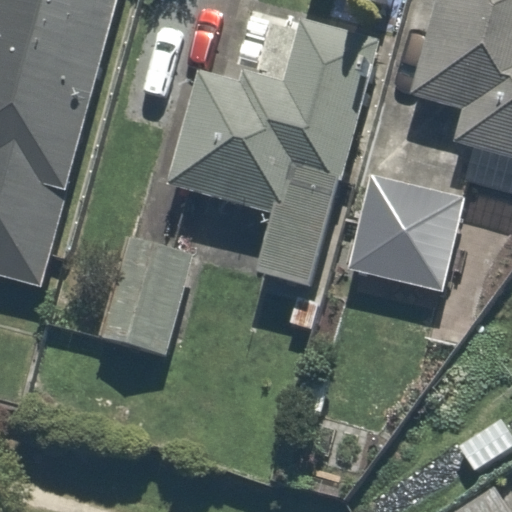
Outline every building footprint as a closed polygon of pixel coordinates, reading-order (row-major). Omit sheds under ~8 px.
[(0,0),(0,295),(48,309),(137,0),(0,0)] [(511,0),(448,0),(417,105),(474,122),(462,162),(511,176),(511,0)] [(323,325),(390,47),(318,30),(304,88),(202,63),(167,206),(273,232),(254,308),(323,325)] [(479,213),(380,188),(358,278),(457,303),(479,213)] [(212,260),(139,238),(104,355),(177,377),(212,260)] [(511,464),(511,436),(503,424),(464,452),(486,483),(511,464)] [(508,511),(494,488),(456,511),(508,511)]
